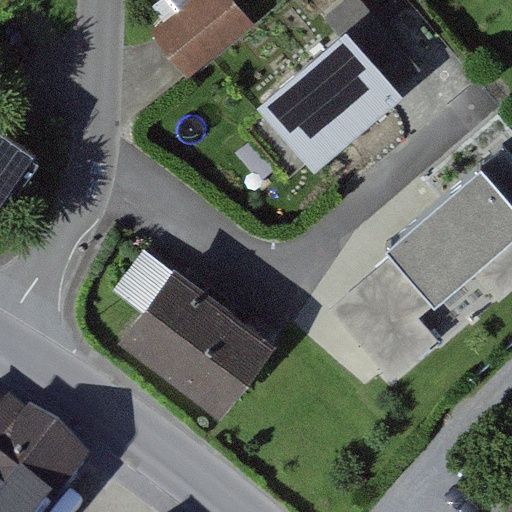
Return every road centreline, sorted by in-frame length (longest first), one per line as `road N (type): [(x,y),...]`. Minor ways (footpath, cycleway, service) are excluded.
road 1 (residential): [(0,334),(97,165),(102,0)]
road 2 (tertiary): [(227,511),(0,350)]
